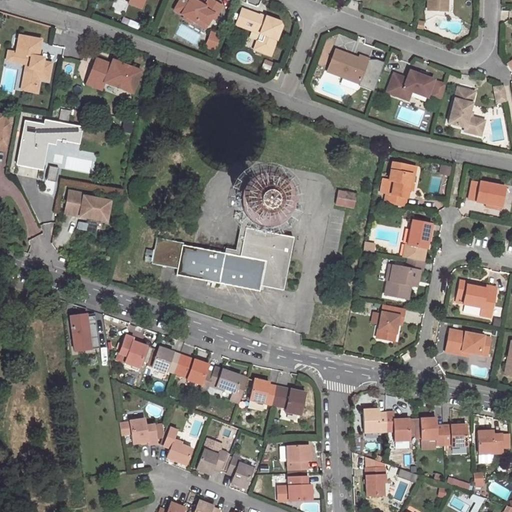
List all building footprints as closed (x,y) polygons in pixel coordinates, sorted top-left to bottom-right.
[(130,0),(129,4),(141,8),(144,0),(130,0)] [(208,0),(205,7),(200,4),(199,7),(195,5),(197,2),(193,0),(181,0),(177,8),(184,12),(182,15),(185,16),(184,19),(195,25),(196,23),(198,19),(207,25),(211,17),(214,19),(222,6),(210,0),(208,0)] [(441,11),(441,0),(426,0),(426,10),(441,11)] [(235,25),(258,35),(261,36),(259,42),(256,41),(252,50),(269,56),(281,24),(259,16),(258,18),(240,12),(235,25)] [(196,23),(205,28),(207,25),(198,19),(196,23)] [(216,51),(221,37),(211,33),(208,42),(212,43),(210,49),(216,51)] [(11,62),(26,64),(22,85),(38,88),(39,79),(48,80),(51,63),(37,61),(41,40),(19,36),(15,53),(13,53),(11,62)] [(328,72),(360,84),(368,60),(359,57),(359,59),(336,51),(328,72)] [(95,59),(88,78),(104,84),(104,83),(131,93),(140,71),(112,61),(110,65),(95,59)] [(402,93),(410,96),(412,91),(427,97),(434,80),(424,77),(418,75),(410,71),(407,79),(394,74),(387,92),(401,97),(402,93)] [(101,90),(104,84),(88,78),(86,84),(101,90)] [(442,99),(445,84),(436,82),(433,91),(437,91),(436,97),(442,99)] [(494,88),(496,97),(499,96),(500,102),(506,101),(504,86),(494,88)] [(475,92),(458,87),(448,123),(465,128),(464,131),(473,134),(477,119),(471,118),(468,117),(469,112),(475,92)] [(0,149),(4,151),(10,118),(0,115),(0,149)] [(484,121),(477,119),(473,134),(480,136),(484,121)] [(26,122),(18,165),(40,169),(42,169),(47,143),(54,144),(55,139),(78,143),(81,128),(45,122),(44,125),(26,122)] [(386,194),(384,204),(402,207),(404,198),(406,199),(411,177),(413,177),(415,169),(392,164),(389,181),(383,180),(380,193),(386,194)] [(46,166),(45,179),(52,179),(53,167),(46,166)] [(486,205),(501,208),(505,188),(479,183),(479,184),(472,182),(468,201),(475,202),(475,203),(486,205)] [(106,222),(110,201),(84,197),(84,194),(68,191),(64,214),(91,219),(91,217),(95,218),(95,219),(106,222)] [(337,192),(335,205),(353,209),(356,195),(337,192)] [(241,212),(243,213),(247,215),(250,214),(253,212),(255,209),(256,206),(256,203),(254,200),(253,197),(250,196),(248,195),(246,195),(242,196),(240,197),(239,199),(237,202),(237,205),(238,209),(241,212)] [(247,215),(243,213),(236,251),(225,249),(224,253),(183,245),(184,243),(156,238),(151,264),(177,269),(176,275),(260,292),(261,286),(282,290),(293,238),(244,228),(247,215)] [(423,248),(426,249),(430,225),(412,221),(407,245),(409,245),(406,258),(407,259),(421,261),(423,248)] [(377,245),(367,243),(365,250),(375,252),(377,245)] [(417,281),(419,271),(422,271),(424,262),(421,261),(407,259),(405,268),(393,266),(390,281),(387,281),(385,295),(407,300),(410,285),(411,280),(417,281)] [(481,289),(467,286),(468,283),(460,281),(455,302),(463,304),(462,305),(481,309),(479,316),(490,318),(496,289),(486,287),(485,289),(481,289)] [(395,333),(397,324),(398,317),(402,317),(404,309),(383,305),(381,314),(379,324),(376,337),(388,340),(389,332),(395,333)] [(96,348),(93,312),(65,314),(68,350),(96,348)] [(373,313),(371,322),(379,324),(381,314),(373,313)] [(483,337),(449,330),(444,352),(461,356),(462,352),(470,354),(479,356),(481,351),(488,352),(490,343),(482,341),(483,337)] [(138,368),(146,346),(131,341),(132,338),(125,335),(118,354),(126,357),(124,363),(138,368)] [(157,347),(150,367),(165,372),(166,370),(172,372),(179,355),(157,347)] [(411,358),(407,353),(402,357),(405,362),(411,358)] [(178,374),(185,357),(179,355),(172,372),(178,374)] [(185,357),(178,374),(186,377),(186,380),(200,384),(205,369),(206,364),(185,357)] [(246,378),(240,376),(213,367),(212,372),(207,385),(214,387),(214,386),(231,392),(228,400),(237,403),(246,378)] [(205,369),(200,384),(198,389),(205,392),(207,385),(212,372),(205,369)] [(253,379),(248,400),(270,405),(274,386),(267,384),(268,382),(253,379)] [(274,386),(270,405),(277,406),(281,388),(274,386)] [(304,393),(281,388),(277,406),(285,408),(284,412),(299,415),(304,393)] [(362,432),(385,431),(385,412),(377,412),(377,409),(362,410),(362,432)] [(407,419),(392,419),(392,412),(385,412),(385,431),(392,431),(392,441),(408,440),(407,419)] [(419,428),(420,439),(435,439),(435,445),(443,445),(442,425),(435,425),(434,418),(419,418),(419,428)] [(156,443),(153,425),(145,426),(144,419),(128,422),(132,444),(147,441),(148,445),(156,443)] [(450,447),(465,446),(464,425),(442,425),(443,445),(450,444),(450,447)] [(165,427),(159,444),(162,446),(168,428),(165,427)] [(169,448),(165,457),(184,465),(190,449),(172,441),(176,431),(168,428),(162,446),(169,448)] [(492,453),(501,453),(500,447),(500,434),(500,433),(492,434),(491,431),(477,431),(478,463),(493,462),(492,453)] [(500,447),(511,447),(510,433),(500,434),(500,447)] [(285,446),(285,470),(306,469),(305,461),(308,461),(307,446),(285,446)] [(202,449),(195,468),(209,474),(212,468),(219,470),(225,453),(219,450),(217,455),(202,449)] [(232,455),(225,472),(232,475),(230,482),(244,488),(251,468),(238,463),(240,458),(232,455)] [(383,495),(381,476),(384,476),(384,467),(364,468),(365,496),(383,495)] [(286,477),(287,501),(310,500),(309,485),(306,485),(306,477),(286,477)] [(211,506),(198,500),(193,511),(217,511),(218,510),(211,508),(211,506)] [(159,508),(157,511),(180,511),(182,507),(169,502),(166,510),(159,508)]
